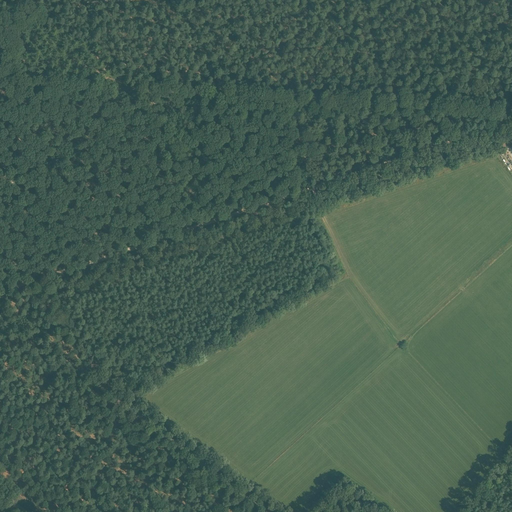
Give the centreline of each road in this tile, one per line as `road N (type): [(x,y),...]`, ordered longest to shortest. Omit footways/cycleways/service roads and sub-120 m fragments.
road 1 (unknown): [(58,0),(12,66),(24,180),(47,259),(45,289),(71,365),(107,405),(252,511)]
road 2 (track): [(0,82),(511,113)]
road 3 (track): [(511,118),(47,276)]
road 4 (track): [(47,276),(91,380),(264,511)]
road 5 (track): [(185,157),(0,183)]
road 6 (track): [(432,0),(351,40),(313,0)]
road 7 (track): [(201,225),(168,92)]
road 8 (track): [(130,0),(0,10)]
